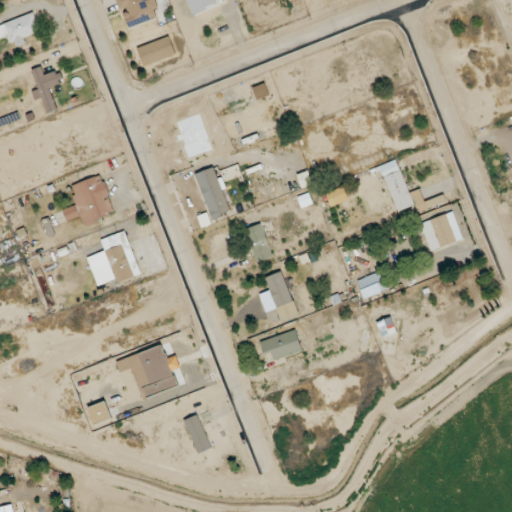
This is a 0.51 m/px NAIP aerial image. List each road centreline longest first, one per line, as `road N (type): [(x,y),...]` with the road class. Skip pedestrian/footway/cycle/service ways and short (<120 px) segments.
road 1 (residential): [(511,299),(386,397),(310,491),(200,485),(0,419)]
road 2 (residential): [(83,0),(276,489)]
road 3 (residential): [(128,111),(415,0)]
road 4 (residential): [(404,5),(511,274)]
